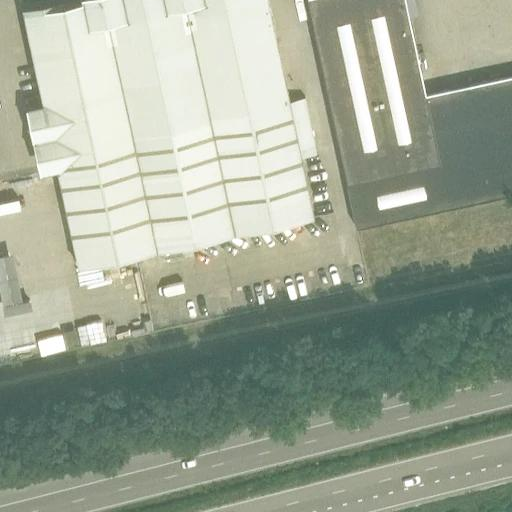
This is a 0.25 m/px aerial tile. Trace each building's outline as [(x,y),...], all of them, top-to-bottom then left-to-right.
[(37,70),(44,105),(31,108),(28,113),(32,128),(36,131),(43,164),(52,170),(58,169),(66,167),(69,162),(81,159),(84,155),(83,147),(134,136),(104,0),(74,0),(24,11),(37,70)] [(104,0),(134,136),(290,101),(267,0),(104,0)] [(307,0),(357,227),(511,193),(511,73),(426,92),(406,0),(307,0)] [(305,98),(290,101),(300,148),(315,144),(305,98)] [(66,167),(58,169),(78,267),(234,232),(314,215),(300,148),(290,101),(134,136),(83,147),(84,155),(81,159),(69,162),(66,167)]
